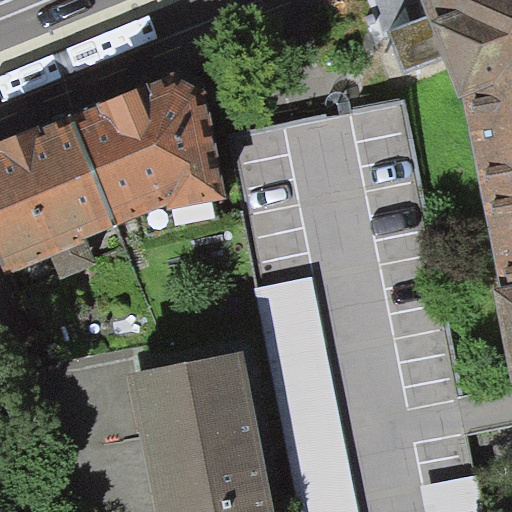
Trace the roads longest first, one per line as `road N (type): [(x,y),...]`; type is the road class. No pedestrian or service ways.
road 1 (unknown): [(467,439),(410,337),(311,101)]
road 2 (secondary): [(0,62),(151,0)]
